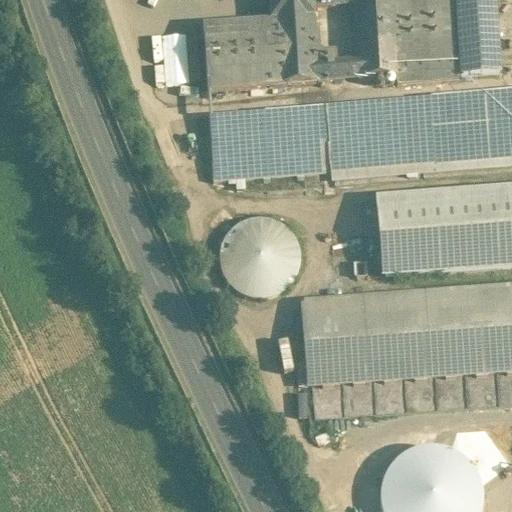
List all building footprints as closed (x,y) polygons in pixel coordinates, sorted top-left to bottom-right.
[(268,0),(270,24),(313,21),(313,11),(338,9),(336,0),(268,0)] [(336,0),(338,9),(353,8),(356,63),(357,83),(396,80),(396,90),(458,85),(451,0),(336,0)] [(502,0),(460,0),(466,81),(508,78),(502,0)] [(270,24),(268,25),(202,29),(206,94),(357,83),(356,63),(316,66),(313,21),(270,24)] [(511,103),(511,95),(208,122),(213,185),(326,177),(326,176),(511,161),(511,103)] [(511,192),(378,202),(384,282),(511,272),(511,192)] [(297,278),(300,262),(297,247),(288,234),(274,225),(259,222),(243,225),(230,234),(221,248),(219,263),(222,279),(231,292),(244,301),(260,303),(275,300),(288,291),(297,278)] [(511,292),(304,308),(310,390),(511,374),(511,292)]
